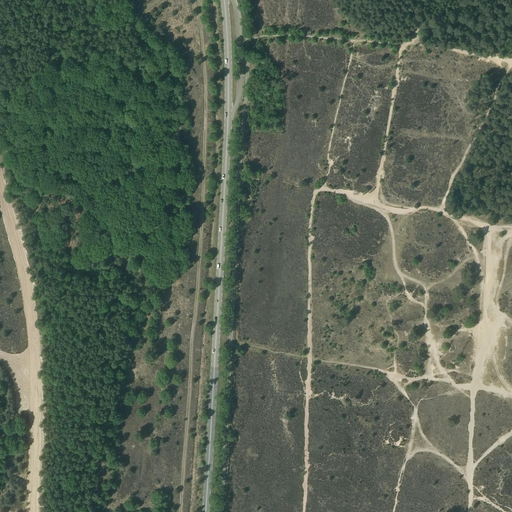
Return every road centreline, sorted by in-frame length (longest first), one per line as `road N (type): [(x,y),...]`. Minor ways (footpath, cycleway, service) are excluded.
road 1 (primary): [(202,511),(227,130),(224,0)]
road 2 (track): [(300,511),(312,186),(374,201)]
road 3 (track): [(0,193),(29,316),(38,431),(32,511)]
road 4 (track): [(469,474),(492,222)]
road 5 (track): [(431,447),(413,402),(380,370),(239,345)]
road 6 (track): [(374,201),(392,227),(410,298),(424,304),(442,370),(475,387)]
road 7 (track): [(374,201),(399,43),(416,46),(413,0)]
road 8 (track): [(511,225),(374,201)]
